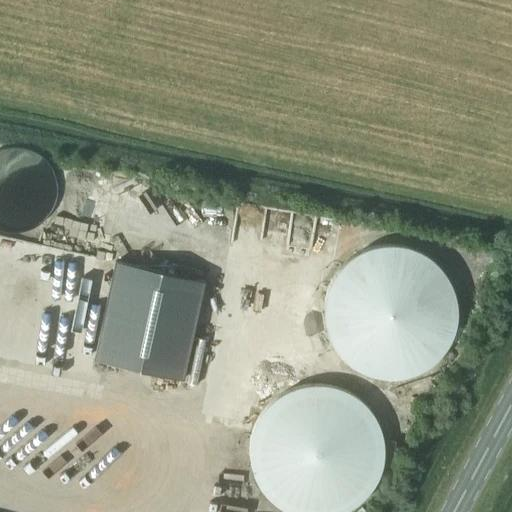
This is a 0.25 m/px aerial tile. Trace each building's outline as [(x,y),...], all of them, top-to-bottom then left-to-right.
[(23,147),(14,146),(5,147),(0,148),(0,229),(5,231),(14,232),(23,231),(31,228),(39,224),(46,218),(51,210),(55,202),(57,193),(57,184),(55,175),(51,167),(46,160),(39,154),(31,149),(23,147)] [(416,249),(412,248),(408,246),(403,245),(399,245),(394,244),(389,244),(385,244),(380,245),(376,246),(371,247),(367,248),(362,250),(358,252),(354,255),(350,257),(347,260),(343,263),(340,267),(337,270),(334,274),(332,278),(330,282),(328,286),(326,291),(325,295),(324,299),(323,304),(323,309),(323,313),(323,318),(324,323),(325,327),(326,332),(328,336),(329,340),(332,344),(334,348),(337,352),(340,356),(343,359),(346,362),(350,365),(354,368),(358,370),(362,372),(366,374),(371,375),(375,377),(380,378),(384,378),(389,378),(393,378),(398,378),(403,377),(407,376),(412,375),(416,373),(420,371),(424,369),(428,367),(432,364),(435,361),(439,358),(442,354),(445,351),(447,347),(450,343),(452,338),(453,334),(455,330),(456,325),(457,321),(457,316),(457,312),(457,307),(457,302),(456,298),(455,293),(454,289),(452,284),(450,280),(448,276),(445,272),(442,269),(439,265),(436,262),(432,259),(429,256),(425,254),(421,251),(416,249)] [(294,275),(301,266),(283,252),(276,260),(294,275)] [(204,281),(115,261),(94,358),(183,377),(204,281)] [(275,397),(266,406),(258,416),(253,427),(250,439),(249,452),(251,464),(254,476),(260,487),(268,497),(277,505),(288,511),(290,511),(342,511),(348,510),(359,503),(368,494),(375,484),(380,473),(383,461),(384,448),(382,436),(379,424),(373,413),(365,403),(356,395),(345,389),(333,385),(321,383),(309,383),(296,386),(285,391),(275,397)] [(110,427),(68,459),(86,483),(128,451),(110,427)]
